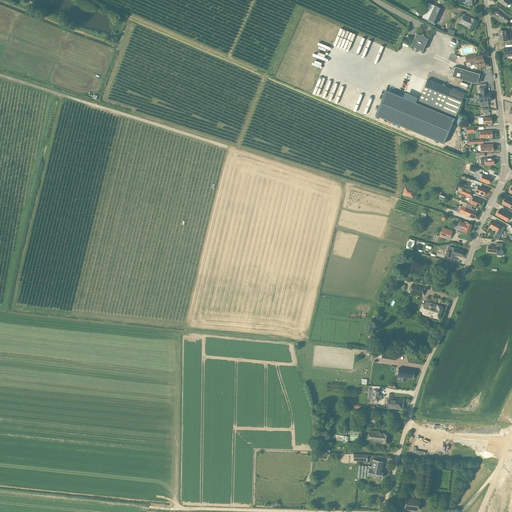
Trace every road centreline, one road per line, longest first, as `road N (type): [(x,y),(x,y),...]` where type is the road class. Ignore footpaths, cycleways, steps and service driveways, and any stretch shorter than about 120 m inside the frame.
road 1 (unclassified): [(382,511),(412,402),(466,266)]
road 2 (residential): [(506,173),(485,0)]
